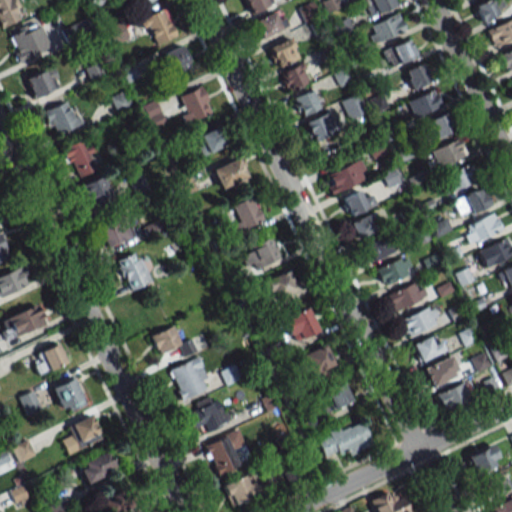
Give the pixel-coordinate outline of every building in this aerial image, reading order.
[(0,0),(0,26),(0,27),(23,16),(14,0),(0,0)] [(243,0),(249,12),(267,4),(264,0),(243,0)] [(361,0),(368,15),(393,5),(391,0),(361,0)] [(483,0),(472,6),(480,21),(504,9),(499,0),(483,0)] [(176,34),(164,7),(139,18),(150,45),(176,34)] [(261,38),(282,26),(273,10),(252,22),(261,38)] [(365,27),(372,43),(404,29),(396,13),(365,27)] [(511,17),(485,30),(492,46),(511,36),(511,17)] [(48,46),(36,21),(6,36),(18,61),(48,46)] [(275,66),(296,57),(287,38),(267,47),(275,66)] [(389,68),(415,54),(407,38),(381,51),(389,68)] [(169,69),(188,61),(180,45),(162,53),(169,69)] [(511,48),(497,53),(503,69),(511,65),(511,48)] [(402,71),(411,88),(429,79),(420,62),(402,71)] [(278,72),(286,90),(308,81),(300,63),(278,72)] [(21,79),(30,98),(58,85),(49,66),(21,79)] [(331,72),(337,86),(351,80),(345,66),(331,72)] [(184,120),(208,113),(201,88),(177,94),(184,120)] [(290,98),(298,117),(318,108),(310,89),(290,98)] [(108,98),(117,112),(131,104),(123,90),(108,98)] [(412,116),(439,106),(433,90),(406,100),(412,116)] [(362,112),(353,94),(338,101),(347,119),(362,112)] [(78,122),(65,99),(40,113),(53,136),(78,122)] [(334,129),(326,111),(303,122),(311,140),(334,129)] [(427,119),(433,137),(450,131),(443,113),(427,119)] [(192,138),(201,155),(224,144),(215,126),(192,138)] [(61,147),(72,177),(95,169),(90,156),(94,155),(87,137),(61,147)] [(465,154),(457,138),(429,150),(436,167),(465,154)] [(246,179),(238,158),(210,168),(218,189),(246,179)] [(322,174),(329,192),(365,178),(358,160),(322,174)] [(437,179),(444,193),(475,178),(468,163),(437,179)] [(379,174),(387,188),(399,180),(392,167),(379,174)] [(89,210),(111,200),(100,175),(78,184),(89,210)] [(458,217),(488,204),(481,187),(451,200),(458,217)] [(361,197),(358,190),(340,199),(348,216),(372,204),(368,194),(361,197)] [(233,212),(239,215),(234,226),(250,234),(263,208),(240,197),(233,212)] [(460,228),(468,244),(499,228),(491,212),(460,228)] [(132,234),(122,214),(96,227),(106,247),(132,234)] [(348,223),(355,239),(374,230),(367,214),(348,223)] [(370,260),(391,251),(383,235),(363,244),(370,260)] [(0,259),(9,256),(0,236),(0,259)] [(278,256),(268,237),(239,252),(248,271),(278,256)] [(476,250),(483,266),(511,254),(511,253),(505,238),(476,250)] [(149,281),(135,251),(114,261),(128,291),(149,281)] [(410,272),(405,256),(373,267),(379,283),(410,272)] [(511,283),(511,264),(499,270),(506,286),(511,283)] [(0,274),(0,294),(27,282),(20,266),(0,274)] [(262,281),(271,300),(296,288),(288,270),(262,281)] [(424,296),(417,280),(385,295),(392,310),(424,296)] [(0,325),(6,339),(44,323),(36,304),(0,319),(0,325)] [(398,319),(405,335),(438,321),(431,305),(398,319)] [(281,319),(292,341),(316,330),(306,307),(281,319)] [(180,343),(171,325),(148,335),(157,354),(180,343)] [(417,360),(441,353),(435,335),(411,343),(417,360)] [(38,375),(67,360),(57,342),(29,357),(38,375)] [(310,375),(333,363),(323,344),(300,356),(310,375)] [(422,369),(430,385),(456,373),(448,356),(422,369)] [(196,357),(167,369),(178,398),(208,387),(196,357)] [(51,385),(58,411),(82,405),(75,378),(51,385)] [(434,394),(443,411),(469,399),(460,382),(434,394)] [(332,408),(350,401),(342,383),(325,390),(332,408)] [(26,415),(39,408),(30,390),(16,397),(26,415)] [(201,433),(226,422),(214,395),(185,409),(193,428),(198,425),(201,433)] [(65,425),(69,435),(60,439),(65,453),(99,439),(90,415),(65,425)] [(348,453),(371,444),(361,420),(315,439),(323,457),(346,448),(348,453)] [(232,451),(243,447),(236,430),(202,444),(214,475),(238,465),(232,451)] [(498,463),(492,445),(466,455),(473,473),(498,463)] [(114,468),(105,450),(75,465),(84,483),(114,468)] [(230,506),(258,494),(248,473),(221,485),(230,506)] [(486,500),(507,490),(499,474),(478,484),(486,500)] [(26,498),(20,486),(8,491),(13,503),(26,498)] [(115,490),(97,499),(103,511),(121,511),(126,510),(115,490)] [(369,500),(375,511),(407,511),(398,494),(390,499),(386,491),(369,500)] [(488,507),(490,511),(511,511),(511,501),(510,496),(488,507)]
